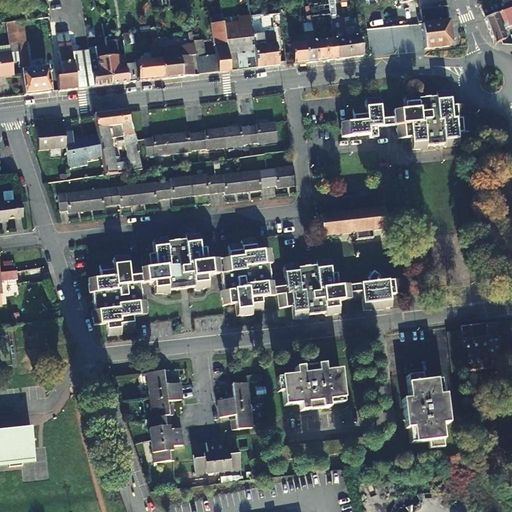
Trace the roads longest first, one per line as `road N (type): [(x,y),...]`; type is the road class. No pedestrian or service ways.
road 1 (residential): [(50,239),(90,359),(511,306)]
road 2 (residential): [(8,114),(374,69),(470,73)]
road 3 (residential): [(50,239),(379,201)]
road 4 (unknown): [(378,323),(384,424),(288,446)]
road 5 (residential): [(8,114),(50,239)]
